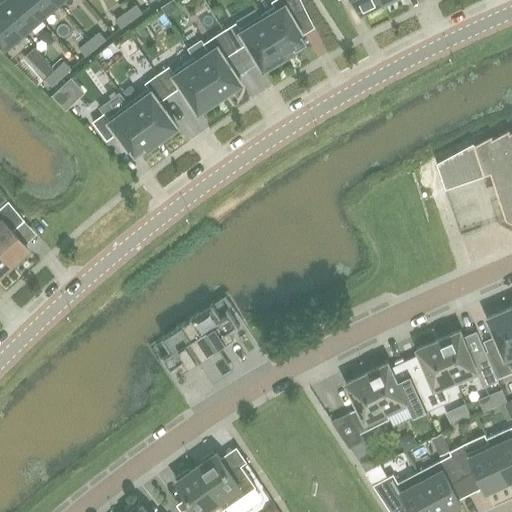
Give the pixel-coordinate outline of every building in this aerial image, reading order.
[(3,0),(0,3),(0,4),(24,32),(41,17),(26,0),(3,0)] [(26,0),(41,17),(59,3),(56,0),(26,0)] [(275,6),(261,14),(286,54),(307,41),(292,16),(306,8),(301,0),(272,0),(271,1),(275,6)] [(354,0),(361,11),(382,0),(381,0),(354,0)] [(0,40),(6,48),(24,32),(0,4),(0,40)] [(126,11),(131,19),(142,12),(136,4),(126,11)] [(121,27),(131,19),(126,11),(115,19),(121,27)] [(236,22),(224,29),(237,49),(248,42),(263,67),(286,54),(261,14),(239,27),(236,22)] [(237,50),(237,49),(224,29),(203,43),(209,52),(197,60),(220,96),(241,82),(225,57),(237,50)] [(90,39),(96,47),(106,39),(100,31),(90,39)] [(96,47),(90,39),(80,47),(86,55),(96,47)] [(35,46),(26,54),(39,69),(48,61),(35,46)] [(220,96),(197,60),(194,56),(173,71),(169,66),(157,74),(171,93),(182,86),(199,110),(220,96)] [(65,61),(55,70),(62,77),(71,68),(65,61)] [(55,70),(46,79),(53,86),(62,77),(55,70)] [(128,102),(156,140),(177,125),(159,102),(171,93),(157,74),(145,82),(148,87),(128,102)] [(136,156),(156,140),(128,102),(107,117),(104,112),(93,121),(107,140),(118,132),(136,156)] [(473,142),(437,162),(446,188),(490,172),(506,219),(511,221),(511,131),(510,132),(509,131),(510,130),(509,129),(492,138),(492,136),(493,136),(492,135),(475,144),(473,142)] [(11,230),(23,219),(6,199),(0,205),(0,252),(11,265),(24,253),(22,250),(26,246),(11,230)] [(0,275),(11,265),(0,252),(0,275)] [(192,321),(189,323),(211,356),(222,349),(221,348),(236,338),(233,333),(241,327),(229,309),(220,314),(214,305),(192,320),(192,321)] [(488,317),(499,344),(488,348),(500,376),(511,370),(506,357),(511,354),(511,314),(509,308),(488,317)] [(161,354),(173,372),(182,367),(185,372),(200,362),(200,363),(211,356),(189,323),(186,325),(186,324),(163,339),(169,349),(161,354)] [(439,338),(456,379),(455,379),(457,383),(478,375),(483,386),(498,380),(486,351),(472,357),(460,329),(439,338)] [(446,383),(455,379),(456,379),(439,338),(417,347),(429,375),(415,381),(428,409),(450,399),(448,387),(446,383)] [(388,361),(367,371),(389,415),(409,405),(414,416),(428,409),(415,381),(401,388),(388,361)] [(389,415),(367,371),(346,382),(358,407),(350,411),(360,432),(390,417),(389,415)] [(360,432),(350,411),(332,420),(349,447),(364,439),(360,432)] [(486,438),(488,442),(489,441),(507,480),(511,477),(511,434),(509,427),(486,438)] [(489,441),(488,442),(469,450),(465,442),(449,450),(451,454),(452,453),(464,476),(476,469),(485,490),(507,480),(489,441)] [(231,472),(217,452),(215,454),(213,451),(201,459),(203,462),(197,466),(226,507),(256,486),(241,465),(231,472)] [(451,454),(418,471),(439,511),(441,511),(461,502),(451,483),(464,476),(452,453),(451,454)] [(218,511),(226,507),(197,466),(190,471),(188,468),(177,476),(179,479),(176,481),(190,500),(180,508),(182,511),(218,511)] [(439,511),(418,471),(398,481),(394,472),(373,483),(392,511),(408,503),(412,511),(439,511)]
